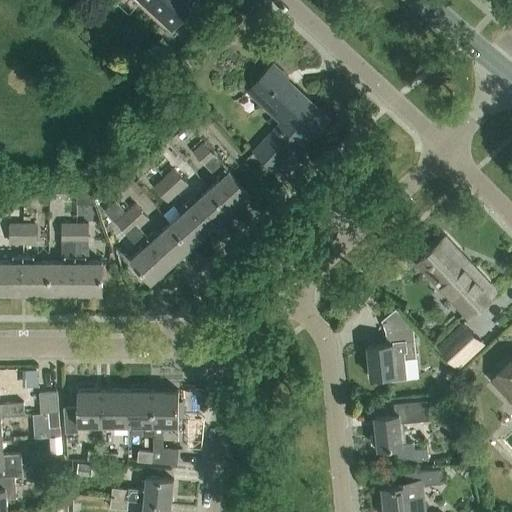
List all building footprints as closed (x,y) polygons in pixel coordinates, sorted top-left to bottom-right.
[(137,0),(170,31),(198,0),(137,0)] [(157,75),(177,53),(161,38),(141,60),(157,75)] [(305,145),(328,119),(285,79),(287,77),(273,63),(248,88),(282,120),(253,151),(274,170),(301,141),(305,145)] [(156,75),(148,68),(136,80),(145,88),(156,75)] [(209,187),(229,210),(249,192),(224,165),(215,155),(216,155),(203,141),(191,151),(205,166),(206,165),(214,175),(215,174),(219,178),(209,187)] [(229,210),(209,187),(199,196),(187,184),(173,167),(172,168),(164,175),(163,177),(177,193),(184,201),(209,228),(229,210)] [(167,202),(177,193),(163,177),(152,186),(167,202)] [(190,244),(209,228),(184,201),(177,208),(181,212),(170,222),(190,244)] [(125,211),(139,226),(149,218),(135,202),(125,211)] [(147,235),(139,227),(139,226),(125,211),(114,220),(136,245),(139,243),(143,247),(131,258),(151,280),(171,262),(147,235)] [(49,292),(75,292),(76,221),(61,221),(60,256),(66,256),(65,261),(49,261),(49,292)] [(76,221),(75,292),(102,292),(102,261),(87,261),(87,256),(88,256),(88,221),(76,221)] [(23,243),(23,222),(8,222),(8,243),(23,243)] [(23,222),(23,243),(36,243),(36,222),(23,222)] [(171,262),(190,244),(170,222),(158,233),(154,228),(147,235),(171,262)] [(469,313),(494,290),(444,236),(419,259),(469,313)] [(0,291),(23,291),(23,255),(13,255),(13,261),(0,260),(0,291)] [(49,292),(49,261),(35,261),(35,255),(23,255),(23,291),(49,292)] [(381,318),(387,331),(386,332),(387,343),(367,345),(371,375),(392,373),(393,378),(407,377),(404,357),(415,356),(412,323),(396,308),(381,318)] [(484,343),(464,319),(438,341),(439,342),(459,365),(484,343)] [(511,359),(494,376),(511,395),(511,359)] [(38,366),(25,367),(26,384),(39,383),(38,366)] [(457,390),(456,376),(445,377),(445,390),(457,390)] [(39,391),(40,413),(49,412),(58,411),(57,390),(39,391)] [(102,424),(102,390),(78,390),(78,406),(64,406),(65,432),(78,432),(78,424),(102,424)] [(128,424),(128,390),(102,390),(102,424),(128,424)] [(153,434),(153,390),(128,390),(128,424),(142,424),(142,435),(153,434)] [(153,452),(153,462),(177,464),(178,448),(163,447),(163,438),(163,424),(178,424),(178,390),(153,390),(153,434),(153,452)] [(0,415),(24,413),(24,401),(0,402),(0,415)] [(395,461),(428,458),(427,448),(414,449),(413,443),(406,444),(404,422),(429,419),(427,401),(394,404),(395,415),(375,417),(377,448),(393,446),(395,461)] [(49,412),(50,426),(59,426),(58,411),(49,412)] [(34,432),(50,431),(50,426),(49,412),(40,413),(32,413),(34,432)] [(61,451),(60,436),(50,436),(51,452),(61,451)] [(0,477),(15,476),(36,474),(35,466),(22,467),(20,452),(3,453),(2,441),(0,440),(0,477)] [(102,462),(103,451),(88,450),(87,460),(102,462)] [(153,462),(153,452),(138,450),(137,460),(153,462)] [(103,451),(102,462),(117,463),(118,453),(103,451)] [(92,463),(77,462),(76,473),(91,474),(92,463)] [(424,511),(422,484),(443,482),(441,468),(407,471),(408,481),(405,481),(405,485),(382,488),(384,511),(424,511)] [(62,485),(62,472),(49,472),(49,485),(62,485)] [(0,511),(6,511),(6,498),(16,497),(15,476),(0,477),(0,511)] [(144,501),(172,504),(174,479),(146,477),(145,489),(128,487),(128,489),(112,487),(110,498),(128,500),(128,499),(144,501)] [(57,510),(68,509),(68,494),(57,493),(57,510)] [(127,509),(128,500),(110,498),(109,507),(127,509)] [(170,511),(172,504),(144,501),(142,511),(170,511)]
